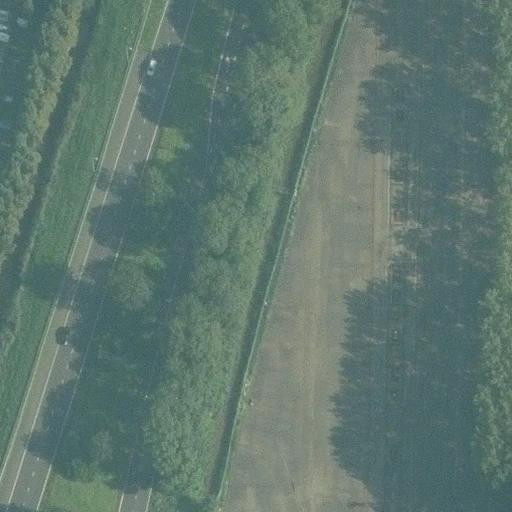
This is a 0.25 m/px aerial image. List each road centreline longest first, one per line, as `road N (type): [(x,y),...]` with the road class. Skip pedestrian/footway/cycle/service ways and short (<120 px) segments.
road 1 (primary): [(180,0),(21,511)]
road 2 (primary): [(132,511),(263,0)]
